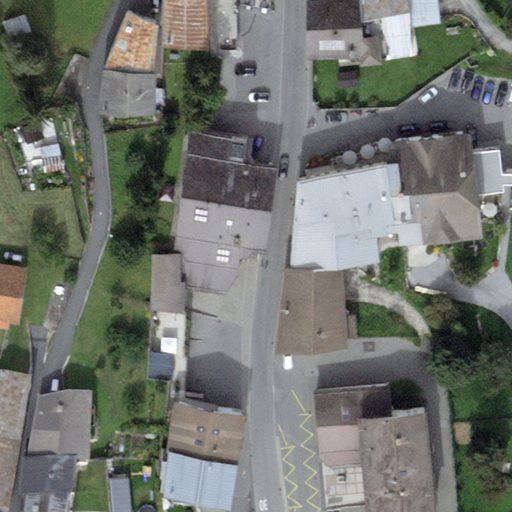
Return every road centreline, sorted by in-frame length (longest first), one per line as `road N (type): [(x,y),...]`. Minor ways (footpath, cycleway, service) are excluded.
road 1 (residential): [(123,0),(93,78),(100,220),(35,399),(11,511)]
road 2 (residential): [(267,466),(261,369),(290,143),(293,0)]
